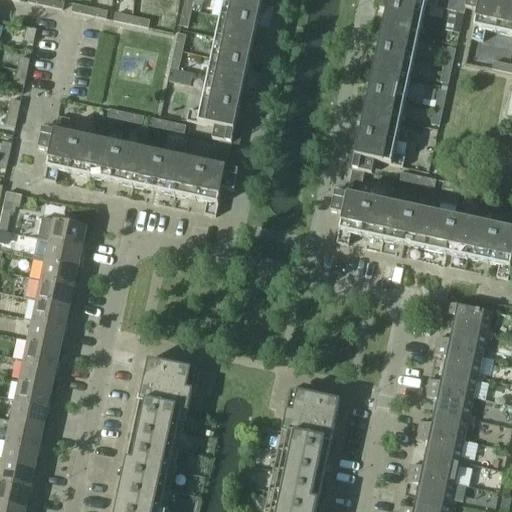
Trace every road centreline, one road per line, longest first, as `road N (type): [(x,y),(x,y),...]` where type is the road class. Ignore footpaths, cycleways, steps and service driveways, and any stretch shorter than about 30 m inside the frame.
road 1 (residential): [(359,511),(405,301),(130,244)]
road 2 (residential): [(71,511),(130,244)]
road 3 (unknown): [(0,0),(62,9),(63,41),(46,104)]
